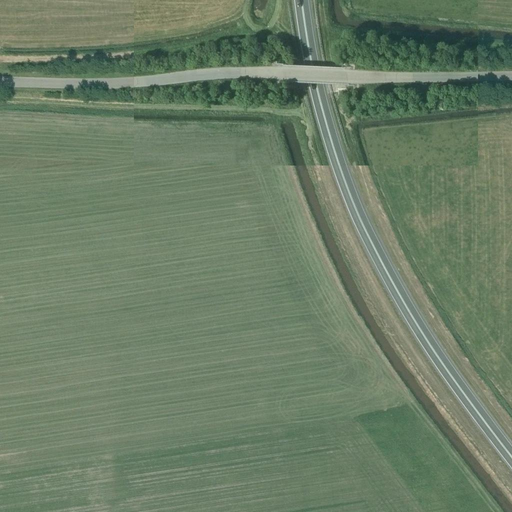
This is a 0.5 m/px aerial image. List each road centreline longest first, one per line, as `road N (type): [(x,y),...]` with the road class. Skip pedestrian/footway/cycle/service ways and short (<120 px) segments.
road 1 (unclassified): [(511,76),(277,72),(123,84),(0,82)]
road 2 (trunk): [(511,456),(429,344),(376,254),(317,92),(302,0)]
